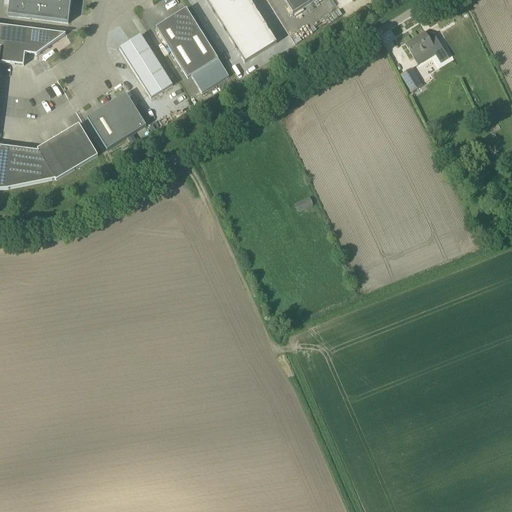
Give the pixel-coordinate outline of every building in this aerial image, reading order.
[(10,0),(8,16),(68,24),(71,0),(10,0)] [(249,0),(204,0),(244,64),(277,43),(249,0)] [(283,0),(293,14),(315,0),(283,0)] [(186,10),(156,29),(188,80),(191,78),(202,94),(229,78),(218,61),(186,10)] [(37,56),(66,35),(0,26),(0,190),(8,190),(55,180),(39,152),(0,147),(0,63),(24,66),(25,54),(37,56)] [(425,33),(405,46),(410,54),(414,60),(431,49),(435,55),(440,64),(449,59),(434,34),(428,38),(425,33)] [(135,75),(157,61),(141,36),(119,50),(135,75)] [(423,86),(435,79),(432,75),(443,68),(435,55),(413,69),(423,86)] [(151,100),(173,87),(157,61),(135,75),(151,100)] [(412,93),(421,87),(411,70),(401,76),(412,93)] [(127,139),(146,127),(126,95),(107,107),(127,139)] [(127,139),(107,107),(87,119),(107,151),(127,139)] [(491,108),(480,113),(484,122),(495,118),(491,108)] [(77,169),(98,157),(79,125),(58,138),(77,169)] [(56,182),(77,169),(58,138),(37,150),(39,152),(55,180),(56,182)] [(300,219),(308,215),(305,209),(313,205),(309,198),(294,205),(300,219)]
